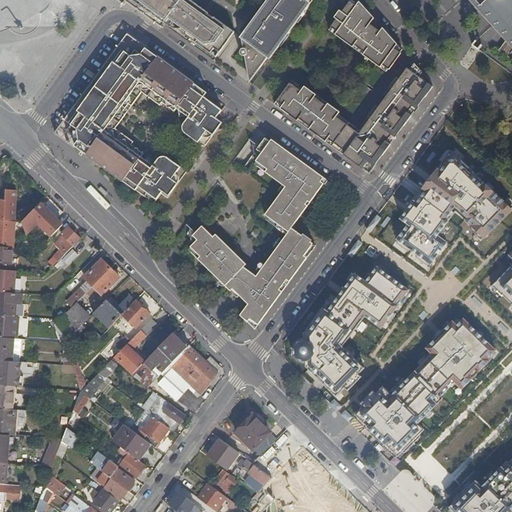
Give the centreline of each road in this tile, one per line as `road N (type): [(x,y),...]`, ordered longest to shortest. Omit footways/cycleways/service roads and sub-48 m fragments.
road 1 (residential): [(18,140),(103,21),(117,14),(374,195)]
road 2 (secondary): [(245,367),(18,140)]
road 3 (residential): [(377,0),(451,82),(374,195)]
road 4 (residential): [(374,195),(245,367)]
road 5 (secondary): [(391,511),(245,367)]
road 6 (residential): [(138,511),(245,367)]
